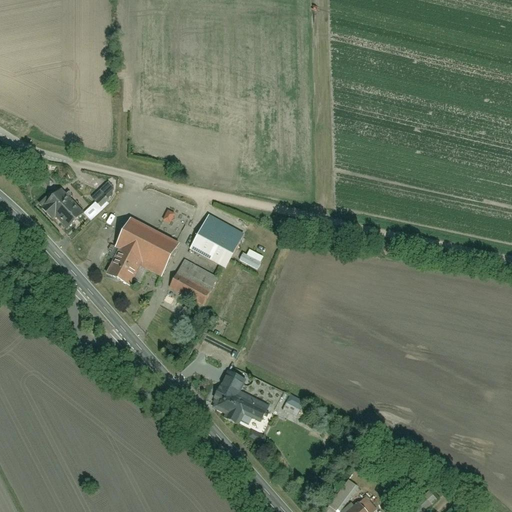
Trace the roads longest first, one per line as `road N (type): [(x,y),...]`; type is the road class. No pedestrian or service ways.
road 1 (unclassified): [(511,260),(187,191),(54,158),(0,134)]
road 2 (secondary): [(285,511),(0,197)]
